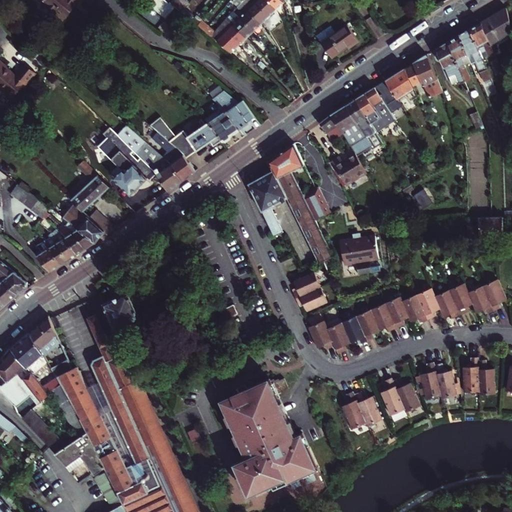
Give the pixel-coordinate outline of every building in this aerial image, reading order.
[(41,0),(53,9),(51,11),(62,21),(79,0),(41,0)] [(175,8),(165,0),(146,0),(145,1),(166,19),(175,8)] [(276,11),(266,0),(257,0),(255,3),(268,18),(276,11)] [(266,0),(276,11),(284,3),(280,0),(266,0)] [(234,10),(239,15),(242,11),(241,10),(244,7),(240,3),(234,10)] [(261,25),(268,18),(255,3),(247,10),(261,25)] [(482,22),(491,45),(511,32),(511,21),(506,7),(482,22)] [(232,25),(239,18),(240,17),(239,15),(234,10),(226,20),(232,25)] [(239,18),(254,32),(261,25),(247,10),(240,17),(239,18)] [(232,25),(246,39),(254,32),(239,18),(232,25)] [(226,20),(219,28),(224,32),(232,25),(226,20)] [(494,52),(491,45),(482,22),(470,29),(482,57),(494,52)] [(239,47),(246,39),(232,25),(224,32),(239,47)] [(334,25),(319,35),(333,57),(349,47),(350,49),(360,42),(349,26),(338,33),(334,25)] [(219,28),(211,37),(216,41),(224,32),(219,28)] [(487,69),(482,57),(470,29),(467,31),(460,35),(471,61),(471,62),(476,60),(484,80),(491,77),(487,69)] [(239,47),(224,32),(216,41),(231,54),(239,47)] [(471,61),(460,35),(449,42),(465,80),(468,87),(474,85),(465,63),(471,61)] [(449,42),(435,50),(439,60),(442,59),(453,85),(461,82),(466,93),(470,91),(468,87),(465,80),(449,42)] [(415,65),(422,82),(430,99),(443,93),(437,79),(427,55),(414,63),(415,65)] [(503,72),(497,59),(491,61),(497,75),(503,72)] [(0,88),(12,99),(21,88),(23,86),(25,87),(35,75),(25,65),(15,77),(6,69),(7,68),(0,61),(0,88)] [(419,84),(422,82),(415,65),(406,68),(414,89),(422,108),(427,106),(419,84)] [(414,89),(406,68),(387,80),(400,100),(404,98),(402,96),(414,89)] [(400,100),(387,80),(376,87),(391,111),(402,104),(400,100)] [(396,120),(391,111),(376,87),(358,99),(363,108),(377,131),(396,120)] [(225,109),(239,129),(250,121),(249,120),(248,118),(253,114),(252,113),(244,100),(241,102),(225,89),(212,98),(220,105),(225,109)] [(348,105),(372,147),(375,148),(384,143),(377,131),(363,108),(358,99),(348,105)] [(239,129),(225,109),(220,105),(219,106),(219,109),(205,119),(210,123),(222,140),(229,148),(245,137),(239,129)] [(356,156),(372,147),(348,105),(342,109),(338,112),(333,115),(340,128),(344,135),(354,153),(356,156)] [(326,120),(323,122),(329,134),(340,128),(333,115),(326,120)] [(213,146),(222,140),(210,123),(189,137),(185,131),(177,137),(162,117),(151,126),(160,134),(181,151),(186,158),(209,142),(213,146)] [(481,118),(474,121),(480,135),(487,132),(481,118)] [(510,123),(503,127),(506,134),(511,131),(511,122),(511,123),(510,123)] [(126,125),(115,132),(136,153),(141,149),(164,168),(157,173),(169,190),(184,180),(172,163),(164,156),(126,125)] [(108,126),(93,139),(120,166),(111,173),(128,190),(155,171),(136,153),(115,132),(108,126)] [(329,134),(333,142),(344,135),(340,128),(329,134)] [(179,158),(172,163),(184,180),(196,171),(191,164),(186,158),(181,151),(160,134),(157,137),(156,139),(170,151),(179,158)] [(305,171),(308,170),(295,143),(283,152),(269,161),(275,172),(277,177),(291,171),(293,174),(302,170),(305,171)] [(331,162),(338,178),(361,165),(356,156),(354,153),(340,161),(338,157),(331,162)] [(79,204),(85,210),(109,185),(83,159),(77,164),(92,180),(73,198),(79,204)] [(271,207),(288,198),(297,217),(320,263),(324,261),(333,256),(316,220),(315,220),(307,204),(302,194),(293,174),(291,171),(277,177),(275,172),(250,184),(251,185),(276,236),(284,233),(271,207)] [(32,209),(39,200),(19,185),(13,194),(32,209)] [(316,187),(314,188),(327,214),(330,212),(317,187),(316,187)] [(314,188),(302,194),(307,204),(315,220),(327,214),(314,188)] [(32,209),(43,218),(44,217),(48,212),(51,209),(39,200),(32,209)] [(79,229),(96,242),(106,231),(91,216),(85,210),(79,204),(64,218),(67,221),(79,229)] [(48,212),(56,218),(59,214),(51,209),(48,212)] [(98,210),(91,216),(106,231),(109,233),(116,228),(98,210)] [(44,226),(48,220),(44,217),(43,218),(40,222),(44,226)] [(468,219),(467,219),(468,241),(504,239),(504,226),(505,226),(505,217),(504,217),(491,217),(468,219)] [(74,232),(87,248),(96,242),(79,229),(67,221),(65,223),(66,224),(68,225),(70,227),(73,229),(71,232),(72,233),(74,232)] [(67,237),(79,254),(87,248),(74,232),(72,233),(67,237)] [(353,240),(341,242),(345,264),(357,262),(360,275),(382,270),(381,264),(372,266),(370,260),(379,258),(375,236),(361,238),(353,240)] [(52,247),(58,244),(56,241),(55,239),(53,237),(47,242),(52,247)] [(59,243),(70,259),(79,254),(67,237),(60,242),(59,239),(56,241),(58,244),(59,243)] [(63,264),(52,247),(47,242),(46,240),(40,245),(42,247),(35,253),(52,271),(63,264)] [(58,244),(52,247),(63,264),(70,259),(59,243),(58,244)] [(0,273),(10,282),(8,284),(19,294),(28,287),(28,281),(0,259),(0,273)] [(298,299),(323,287),(317,273),(296,282),(299,287),(300,290),(295,292),(298,299)] [(8,284),(0,278),(0,310),(19,294),(8,284)] [(487,292),(496,312),(503,309),(501,305),(503,304),(508,301),(500,280),(484,287),(487,292)] [(454,294),(463,316),(470,313),(468,309),(470,308),(476,306),(470,293),(467,285),(452,291),(454,294)] [(330,304),(323,287),(298,299),(300,304),(301,305),(306,303),(307,306),(309,312),(330,304)] [(489,315),(496,312),(487,292),(484,287),(470,293),(476,306),(479,314),(485,311),(488,310),(489,315)] [(141,318),(140,316),(148,313),(139,290),(131,294),(130,292),(105,303),(121,341),(128,338),(123,326),(141,318)] [(444,310),(438,297),(435,290),(421,296),(422,299),(432,320),(438,318),(437,313),(439,312),(444,310)] [(452,291),(438,297),(444,310),(445,312),(447,318),(452,316),(455,315),(457,319),(463,316),(454,294),(452,291)] [(422,325),(432,320),(422,299),(421,296),(405,302),(413,319),(413,320),(415,323),(420,321),(422,325)] [(413,319),(405,302),(403,298),(388,304),(389,306),(400,329),(410,325),(408,321),(413,319)] [(388,304),(374,311),(382,329),(383,331),(389,329),(391,328),(393,332),(400,329),(389,306),(388,304)] [(226,319),(236,315),(232,306),(222,310),(226,319)] [(382,329),(374,311),(359,317),(371,342),(378,339),(376,335),(378,333),(383,331),(382,329)] [(92,328),(101,324),(96,315),(88,318),(92,328)] [(42,353),(63,344),(57,330),(51,316),(30,332),(42,353)] [(362,346),(371,342),(359,317),(344,323),(353,344),(360,341),(362,346)] [(336,345),(330,329),(326,322),(311,329),(320,349),(326,347),(329,346),(331,350),(338,348),(336,345)] [(344,323),(330,329),(336,345),(338,348),(341,355),(350,351),(348,346),(353,344),(344,323)] [(95,334),(103,330),(101,324),(92,328),(95,334)] [(198,511),(139,379),(135,381),(122,353),(120,355),(114,343),(112,344),(105,329),(103,330),(95,334),(104,355),(95,359),(92,365),(110,404),(144,480),(135,484),(99,410),(78,367),(74,369),(57,377),(58,378),(62,387),(88,436),(106,469),(108,473),(128,511),(198,511)] [(27,368),(44,355),(42,353),(30,332),(12,348),(27,368)] [(0,389),(4,386),(18,373),(32,391),(29,393),(34,400),(41,401),(48,396),(47,395),(41,387),(40,384),(27,368),(12,348),(1,362),(0,363),(0,389)] [(480,360),(480,357),(473,357),(473,366),(466,367),(467,392),(482,392),(480,360)] [(70,359),(51,368),(57,377),(74,369),(70,359)] [(480,360),(482,392),(482,394),(498,393),(497,368),(490,369),(489,359),(480,360)] [(428,398),(443,395),(436,365),(436,362),(429,364),(430,369),(427,370),(427,373),(423,374),(423,375),(417,376),(422,394),(427,393),(428,398)] [(436,365),(443,395),(444,398),(459,395),(454,370),(447,372),(445,363),(436,365)] [(47,395),(51,393),(62,387),(58,378),(41,387),(47,395)] [(273,380),(272,378),(250,388),(248,384),(241,387),(243,391),(223,400),(250,458),(238,463),(253,495),(290,478),(291,482),(321,468),(305,431),(298,434),(279,393),(292,388),(287,378),(282,380),(281,378),(277,380),(277,378),(273,380)] [(403,378),(395,382),(407,409),(409,412),(423,406),(413,383),(409,385),(408,382),(405,384),(403,378)] [(394,415),(407,409),(395,382),(394,379),(387,382),(389,388),(386,389),(387,392),(384,393),(394,415)] [(88,436),(62,387),(51,393),(78,441),(88,436)] [(369,424),(357,396),(355,393),(348,396),(351,402),(347,404),(348,406),(345,408),(355,430),(369,424)] [(364,393),(357,396),(369,424),(370,427),(384,421),(374,398),(371,399),(369,396),(366,398),(364,393)] [(144,480),(110,404),(99,410),(135,484),(144,480)] [(18,413),(55,453),(68,446),(32,410),(31,411),(26,405),(18,413)] [(0,424),(11,435),(14,432),(25,443),(29,439),(16,426),(1,413),(0,412),(0,424)] [(68,446),(55,453),(67,466),(77,483),(106,469),(88,436),(78,441),(68,446)] [(113,511),(128,511),(108,473),(98,478),(115,511),(113,511)] [(0,511),(24,511),(27,510),(18,501),(7,489),(0,495),(0,511)]
